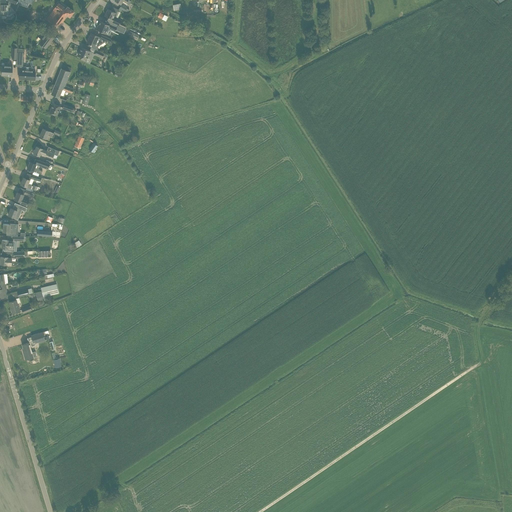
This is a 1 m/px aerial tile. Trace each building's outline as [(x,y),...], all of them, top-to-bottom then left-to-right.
[(15,12),(19,0),(7,0),(9,0),(8,3),(15,12)] [(6,2),(0,2),(0,9),(1,9),(1,16),(6,16),(6,14),(9,14),(12,13),(15,12),(8,4),(7,4),(6,4),(6,2)] [(46,19),(53,25),(57,28),(67,15),(69,17),(74,11),(67,6),(65,8),(58,3),(46,19)] [(126,8),(127,7),(121,4),(119,8),(124,11),(125,11),(127,12),(129,10),(126,8)] [(107,9),(104,16),(108,17),(107,20),(113,23),(118,25),(119,25),(126,28),(127,25),(120,21),(115,19),(113,18),(116,12),(111,10),(107,9)] [(98,25),(96,29),(106,34),(108,28),(115,31),(116,29),(124,33),(126,29),(126,28),(119,25),(118,25),(113,23),(111,25),(106,23),(105,23),(100,21),(98,25)] [(46,48),(54,37),(52,35),(51,34),(46,30),(42,35),(44,37),(39,43),(42,45),(46,48)] [(128,35),(137,39),(138,34),(130,31),(128,35)] [(95,49),(97,50),(98,48),(97,47),(103,43),(102,41),(98,39),(99,37),(91,33),(87,42),(89,43),(88,46),(95,49)] [(99,39),(109,43),(111,39),(101,34),(99,39)] [(81,59),(85,61),(86,62),(91,51),(81,47),(78,55),(82,57),(81,59)] [(97,50),(95,49),(93,53),(102,57),(103,55),(106,57),(107,55),(97,50)] [(1,65),(1,75),(12,76),(12,66),(1,65)] [(51,94),(55,96),(59,97),(60,94),(63,96),(65,91),(71,93),(73,89),(65,86),(71,72),(70,71),(71,68),(63,65),(62,68),(61,68),(51,94)] [(28,79),(29,67),(23,66),(23,70),(19,70),(19,79),(28,79)] [(82,103),(87,105),(90,95),(85,93),(82,103)] [(49,112),(57,115),(61,107),(53,103),(49,112)] [(39,135),(46,138),(47,135),(51,137),(55,129),(46,125),(45,129),(42,128),(39,135)] [(82,147),(81,147),(85,138),(79,135),(74,146),(81,150),(82,147)] [(89,149),(94,152),(98,147),(93,143),(89,149)] [(36,146),(33,153),(40,156),(41,153),(45,155),(45,154),(53,157),(54,154),(56,150),(48,146),(46,150),(41,148),(36,146)] [(28,165),(27,168),(33,171),(41,174),(42,170),(38,169),(40,166),(41,166),(51,170),(53,165),(43,161),(35,159),(33,163),(30,161),(29,162),(28,162),(27,165),(28,165)] [(23,177),(20,184),(25,186),(26,186),(25,189),(26,190),(25,190),(32,192),(33,189),(38,191),(40,187),(33,185),(31,189),(31,188),(32,185),(28,183),(30,180),(28,179),(23,177)] [(28,200),(26,199),(22,197),(24,194),(17,192),(14,199),(20,201),(20,203),(26,205),(28,200)] [(11,207),(8,215),(14,217),(14,218),(18,219),(21,212),(22,210),(26,211),(27,208),(19,204),(17,210),(11,207)] [(2,225),(2,227),(3,227),(3,231),(7,231),(7,235),(13,236),(17,236),(18,229),(14,228),(14,223),(9,223),(9,224),(3,224),(3,225),(2,225)] [(2,239),(1,247),(2,247),(2,252),(3,252),(12,252),(12,248),(13,240),(9,240),(9,239),(2,239)] [(7,264),(16,265),(17,261),(11,261),(11,258),(7,257),(1,256),(0,264),(7,264)] [(42,291),(43,298),(44,298),(44,300),(47,300),(47,298),(51,298),(50,295),(58,293),(56,284),(41,288),(41,291),(42,291)] [(16,291),(18,297),(29,294),(27,288),(16,291)] [(9,302),(12,313),(20,311),(17,303),(20,302),(19,297),(16,298),(16,300),(9,302)] [(45,340),(44,336),(45,335),(44,332),(42,332),(42,331),(31,335),(33,341),(33,344),(34,344),(45,340)] [(29,342),(22,344),(23,350),(22,350),(25,359),(36,356),(35,351),(32,352),(30,346),(35,345),(34,344),(33,344),(33,341),(29,342)]
